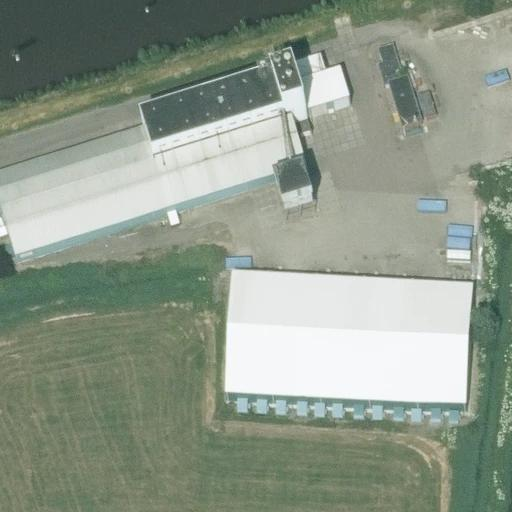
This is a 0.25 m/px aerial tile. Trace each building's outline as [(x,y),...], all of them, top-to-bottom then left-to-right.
[(428,33),(473,17),(469,7),(424,23),(428,33)] [(409,80),(404,81),(394,48),(378,52),(383,67),(379,68),(385,90),(389,89),(402,132),(422,127),(409,80)] [(328,82),(322,62),(262,80),(267,97),(0,179),(0,205),(17,262),(168,216),(311,174),(301,138),(313,135),(309,121),(350,107),(342,78),(328,82)] [(257,192),(267,222),(310,210),(301,179),(257,192)] [(466,416),(472,295),(234,281),(227,401),(466,416)]
